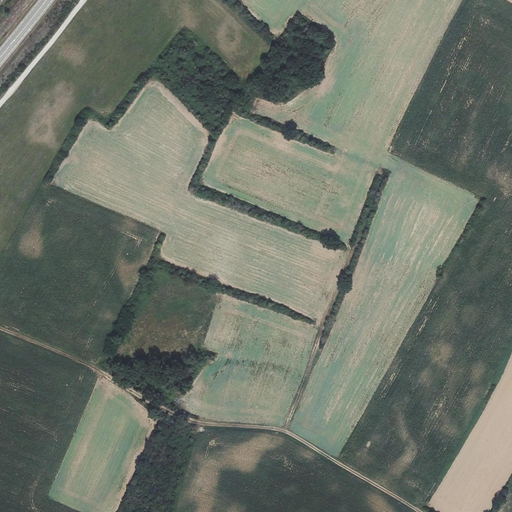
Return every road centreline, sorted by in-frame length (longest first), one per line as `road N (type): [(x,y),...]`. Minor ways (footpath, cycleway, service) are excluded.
road 1 (track): [(0,329),(99,370),(190,421),(279,429),(419,511)]
road 2 (unclassified): [(0,104),(79,0)]
